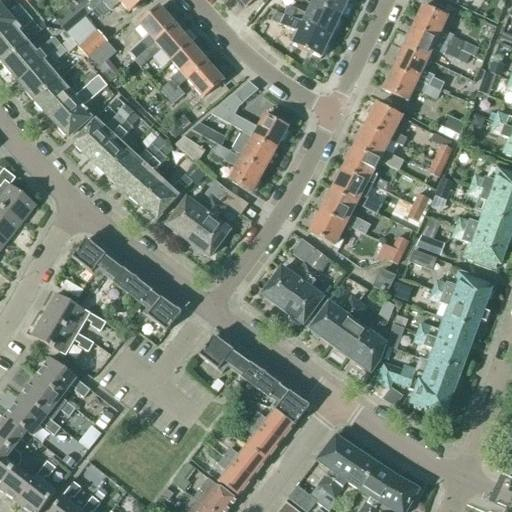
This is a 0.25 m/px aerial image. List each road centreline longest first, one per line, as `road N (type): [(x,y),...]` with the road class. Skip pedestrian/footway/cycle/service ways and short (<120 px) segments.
road 1 (residential): [(211,311),(277,222),(335,111)]
road 2 (residential): [(335,111),(262,71),(197,0)]
road 3 (unclassified): [(211,311),(76,205)]
road 4 (unclassified): [(334,403),(211,311)]
road 5 (unclassified): [(464,478),(334,403)]
road 6 (unclassified): [(0,322),(76,205)]
road 7 (residential): [(464,478),(511,347)]
road 8 (unclassified): [(252,511),(334,403)]
road 9 (residential): [(335,111),(387,0)]
